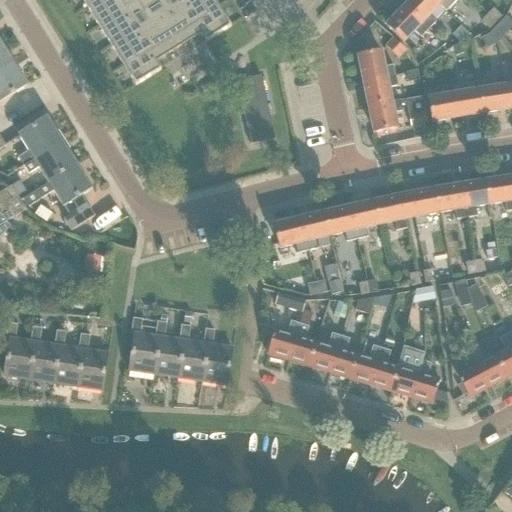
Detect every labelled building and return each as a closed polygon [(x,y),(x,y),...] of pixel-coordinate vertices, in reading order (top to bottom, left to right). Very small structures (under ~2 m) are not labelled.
[(230,27),(213,0),(81,0),(135,86),(160,71),(156,64),(201,36),(205,43),(230,27)] [(429,16),(439,5),(433,0),(412,0),(405,8),(428,31),(436,23),(429,16)] [(433,0),(439,5),(446,11),(456,1),(457,0),(433,0)] [(421,38),(428,31),(405,8),(386,27),(403,43),(414,32),(421,38)] [(487,16),(496,24),(502,18),(493,9),(487,16)] [(489,31),(496,24),(487,16),(480,23),(489,31)] [(500,24),(508,32),(511,28),(511,23),(506,18),(500,24)] [(503,38),(508,32),(500,24),(494,30),(503,38)] [(467,37),(459,30),(452,38),(460,45),(467,37)] [(497,44),(503,38),(494,30),(488,36),(496,43),(497,44)] [(496,45),(497,44),(496,43),(488,36),(481,39),(486,50),(496,45)] [(391,53),(399,45),(392,39),(385,47),(391,53)] [(0,70),(12,63),(0,43),(0,70)] [(399,45),(391,53),(398,60),(406,52),(399,45)] [(463,55),(459,45),(453,48),(457,57),(463,55)] [(363,83),(395,76),(394,71),(385,73),(381,52),(358,57),(363,83)] [(0,70),(0,103),(27,86),(12,63),(0,70)] [(407,84),(419,81),(417,71),(405,74),(407,84)] [(236,82),(250,145),(275,140),(261,76),(236,82)] [(391,104),(391,103),(387,83),(396,82),(395,76),(363,83),(369,108),(391,104)] [(484,114),(509,110),(504,78),(494,80),(495,89),(480,92),(484,114)] [(484,114),(480,92),(465,94),(464,85),(453,86),(459,118),(484,114)] [(432,123),(459,118),(453,86),(442,88),(444,98),(428,101),(432,123)] [(410,128),(427,125),(422,98),(405,101),(410,128)] [(391,104),(369,108),(374,134),(397,130),(392,109),(401,107),(400,101),(391,103),(391,104)] [(33,160),(62,142),(47,119),(18,136),(28,151),(18,158),(23,167),(33,160)] [(62,142),(33,160),(23,167),(28,174),(38,168),(48,183),(77,166),(62,142)] [(77,166),(48,183),(22,200),(28,208),(53,191),(63,207),(65,206),(70,215),(63,220),(71,232),(95,217),(87,205),(86,205),(81,196),(91,189),(77,166)] [(506,212),(511,211),(511,178),(487,183),(490,205),(504,203),(506,212)] [(476,207),(490,205),(487,183),(462,187),(466,218),(477,217),(476,207)] [(15,216),(25,210),(11,187),(0,193),(0,208),(7,204),(15,216)] [(456,220),(466,218),(462,187),(436,191),(440,214),(454,211),(456,220)] [(425,216),(440,214),(436,191),(411,196),(405,197),(410,219),(414,218),(416,227),(427,226),(425,216)] [(405,220),(410,219),(405,197),(375,203),(380,226),(394,223),(396,231),(407,229),(405,220)] [(366,229),(380,226),(375,203),(350,209),(357,240),(367,237),(366,229)] [(0,225),(15,216),(7,204),(0,208),(0,225)] [(346,242),(357,240),(350,209),(325,214),(330,237),(344,234),(346,242)] [(316,240),(330,237),(325,214),(300,221),(307,251),(318,249),(316,240)] [(297,254),(307,251),(300,221),(274,227),(280,249),(295,245),(297,254)] [(0,225),(0,237),(10,227),(5,223),(0,225)] [(487,252),(485,252),(487,260),(497,259),(496,250),(487,252)] [(101,257),(85,256),(84,272),(99,273),(101,257)] [(474,262),(476,274),(485,272),(483,260),(474,262)] [(294,262),(279,265),(284,289),(299,286),(294,262)] [(467,276),(476,274),(474,262),(465,264),(467,276)] [(434,282),(431,271),(422,272),(424,284),(434,282)] [(410,287),(420,285),(418,273),(408,275),(410,287)] [(330,295),(343,293),(340,277),(327,279),(330,295)] [(360,297),(378,293),(376,281),(358,285),(360,297)] [(309,297),(327,294),(325,282),(307,285),(309,297)] [(467,290),(466,285),(454,288),(460,308),(471,305),(471,304),(467,290)] [(476,285),(467,290),(471,304),(483,298),(476,285)] [(433,287),(422,289),(424,302),(435,300),(433,287)] [(441,303),(454,301),(450,290),(439,292),(441,303)] [(284,295),(280,308),(296,312),(299,299),(284,295)] [(387,309),(391,296),(375,298),(373,305),(387,309)] [(374,299),(357,302),(354,311),(369,316),(374,299)] [(349,306),(338,302),(333,316),(344,320),(349,306)] [(184,313),(182,327),(189,328),(190,328),(192,314),(184,313)] [(159,338),(155,338),(140,335),(142,321),(133,319),(131,335),(134,336),(129,372),(153,376),(159,338)] [(288,362),(299,325),(290,322),(287,334),(274,330),(267,355),(288,362)] [(183,342),(179,341),(164,339),(166,324),(157,323),(155,338),(159,338),(153,376),(178,379),(183,342)] [(34,344),(30,343),(15,341),(17,326),(8,325),(6,340),(9,341),(4,377),(28,381),(34,344)] [(309,368),(316,343),(305,340),(308,328),(299,325),(288,362),(309,368)] [(208,346),(203,345),(188,343),(190,328),(189,328),(182,327),(181,327),(179,341),(183,342),(178,379),(202,383),(208,346)] [(58,347),(54,347),(39,344),(41,330),(32,328),(30,343),(34,344),(28,381),(53,385),(58,347)] [(208,346),(202,383),(226,387),(232,349),(212,346),(214,332),(205,330),(203,345),(208,346)] [(83,351),(78,350),(63,348),(65,333),(57,332),(54,347),(58,347),(53,385),(77,388),(83,351)] [(329,374),(340,337),(331,335),(328,346),(316,343),(309,368),(329,374)] [(507,379),(511,376),(511,342),(508,335),(499,339),(505,350),(495,356),(507,379)] [(83,351),(77,388),(102,392),(107,355),(87,352),(89,337),(81,336),(78,350),(83,351)] [(350,380),(357,355),(346,352),(349,340),(340,337),(329,374),(350,380)] [(370,387),(381,350),(372,347),(369,359),(357,355),(350,380),(370,387)] [(390,393),(398,368),(387,364),(390,352),(381,350),(370,387),(390,393)] [(507,379),(495,356),(484,361),(478,350),(470,355),(488,389),(507,379)] [(469,399),(488,389),(470,355),(461,359),(467,370),(457,376),(469,399)] [(411,399),(422,362),(413,359),(409,371),(398,368),(390,393),(411,399)] [(422,362),(411,399),(432,405),(438,380),(427,377),(431,365),(422,362)]
